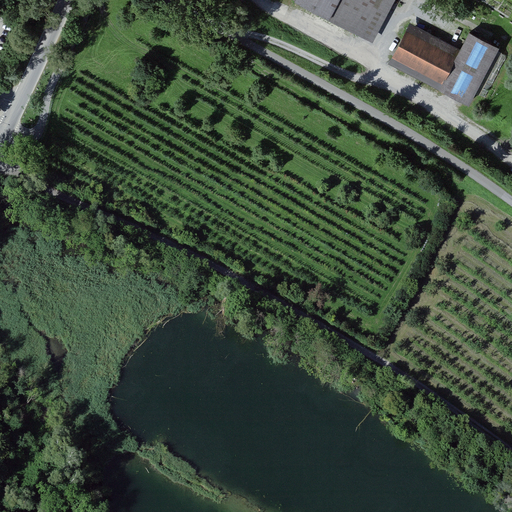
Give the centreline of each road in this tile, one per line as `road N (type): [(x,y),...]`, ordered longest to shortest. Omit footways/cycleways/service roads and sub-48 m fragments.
road 1 (track): [(0,165),(283,303),(511,450)]
road 2 (secondary): [(66,0),(0,144)]
